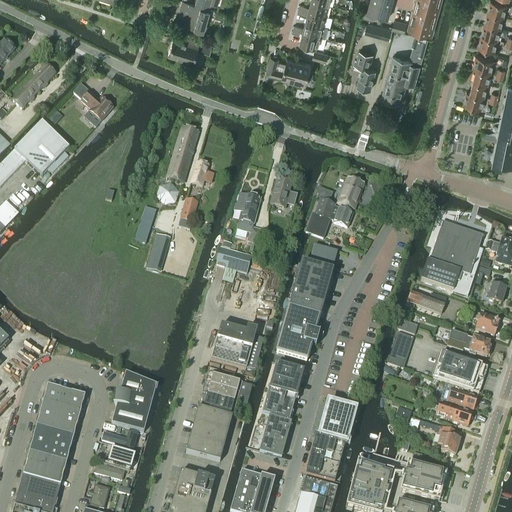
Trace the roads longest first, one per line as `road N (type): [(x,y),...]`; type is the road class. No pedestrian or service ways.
road 1 (residential): [(412,171),(132,72),(0,6)]
road 2 (unclassified): [(282,511),(341,309),(412,171)]
road 3 (unclassified): [(153,511),(218,281)]
road 4 (unclassified): [(69,511),(104,382),(38,362)]
road 5 (residential): [(471,0),(423,175)]
road 6 (unclassified): [(0,506),(38,362)]
road 7 (tertiary): [(469,511),(511,374)]
